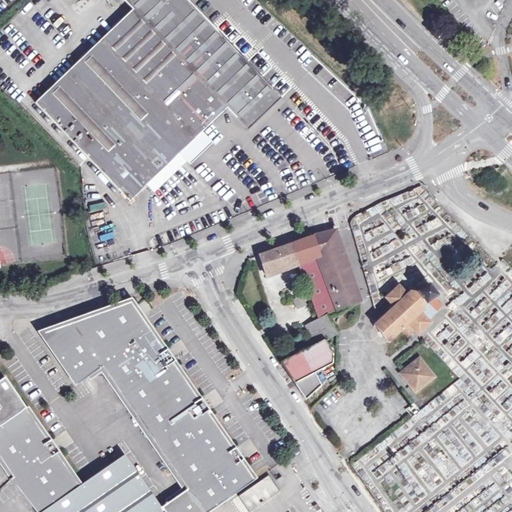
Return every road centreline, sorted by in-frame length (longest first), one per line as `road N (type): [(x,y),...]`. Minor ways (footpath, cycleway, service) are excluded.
road 1 (residential): [(191,258),(351,511)]
road 2 (unknown): [(94,0),(22,79),(17,104),(125,230)]
road 3 (residential): [(191,258),(421,165)]
road 4 (unknown): [(371,186),(342,116),(228,0)]
road 5 (residential): [(0,306),(86,295),(191,258)]
road 6 (secondary): [(497,108),(386,0)]
road 7 (secondary): [(384,32),(423,100),(421,165)]
road 8 (secondary): [(384,32),(479,125)]
